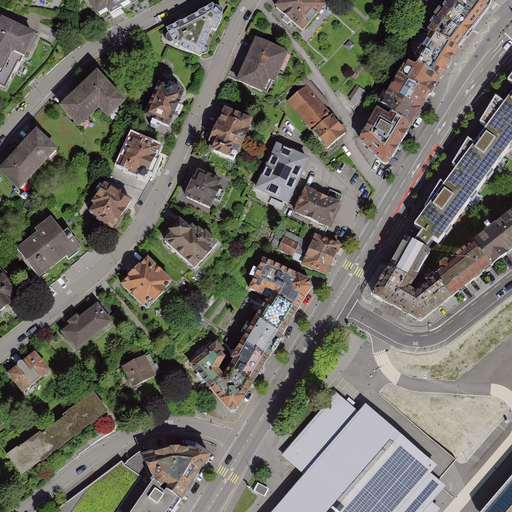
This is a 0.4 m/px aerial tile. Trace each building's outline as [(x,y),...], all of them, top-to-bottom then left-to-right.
[(54,0),(29,0),(51,8),(54,0)] [(85,0),(96,19),(133,0),(85,0)] [(313,0),(284,0),(273,13),(301,36),(324,9),(313,0)] [(451,0),(446,16),(406,66),(440,85),(485,16),(486,0),(451,0)] [(213,9),(164,33),(175,51),(200,62),(211,33),(215,36),(223,20),(213,9)] [(34,37),(0,21),(0,72),(1,73),(9,56),(23,62),(34,37)] [(289,56),(254,41),(235,85),(262,97),(267,85),(275,88),(289,56)] [(406,66),(357,144),(386,172),(440,85),(406,66)] [(96,75),(59,110),(79,131),(96,114),(105,123),(125,105),(96,75)] [(308,87),(286,104),(325,154),(347,137),(308,87)] [(179,99),(157,91),(146,120),(168,129),(179,99)] [(418,327),(452,302),(433,279),(422,286),(426,290),(415,298),(409,296),(427,262),(421,260),(432,246),(437,250),(511,148),(511,97),(413,231),(420,235),(407,251),(401,249),(373,303),(418,327)] [(252,124),(221,112),(205,154),(235,166),(252,124)] [(35,132),(0,169),(0,175),(18,193),(56,152),(35,132)] [(160,150),(130,137),(116,171),(145,184),(160,150)] [(309,163),(275,147),(253,191),(288,208),(309,163)] [(220,187),(193,176),(182,203),(209,213),(220,187)] [(111,234),(131,204),(103,187),(84,217),(111,234)] [(340,206),(304,190),(292,215),(329,232),(340,206)] [(188,213),(161,245),(195,273),(221,241),(188,213)] [(511,213),(474,244),(494,269),(511,254),(511,213)] [(35,236),(14,252),(37,282),(77,251),(70,242),(66,245),(48,221),(32,233),(35,236)] [(327,279),(341,249),(314,237),(311,244),(287,234),(285,240),(277,237),(272,246),(305,261),(302,268),(327,279)] [(494,269),(474,244),(432,277),(433,279),(452,302),(470,288),(494,269)] [(147,260),(119,287),(145,314),(173,286),(147,260)] [(212,346),(188,369),(219,410),(228,416),(236,415),(315,289),(261,261),(246,293),(266,304),(230,363),(232,365),(222,379),(218,373),(224,364),(223,355),(218,347),(212,346)] [(0,274),(0,311),(18,299),(0,274)] [(97,307),(60,336),(75,356),(112,327),(97,307)] [(34,355),(5,376),(21,398),(50,377),(34,355)] [(146,359),(121,369),(130,391),(156,381),(146,359)] [(387,431),(339,389),(281,457),(303,476),(272,511),(399,511),(427,480),(435,472),(433,470),(431,468),(387,431)] [(92,395),(5,457),(20,478),(107,416),(92,395)] [(169,511),(207,454),(192,445),(170,445),(141,452),(125,466),(121,463),(60,511),(169,511)] [(511,511),(511,480),(484,511),(511,511)] [(257,491),(253,499),(263,504),(265,501),(267,497),(257,491)]
